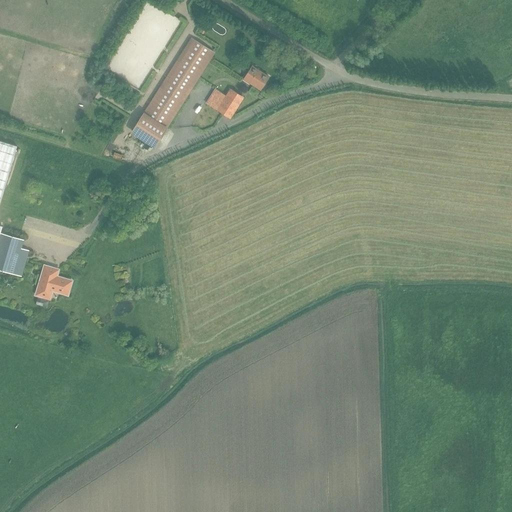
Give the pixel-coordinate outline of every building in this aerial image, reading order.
[(132,131),(156,146),(166,129),(165,128),(213,52),(193,39),(145,115),(143,114),(132,131)] [(243,80),(260,91),(269,77),(252,66),(243,80)] [(226,96),(217,110),(231,119),(243,98),(229,90),(226,96)] [(0,235),(1,233),(3,227),(0,225),(0,203),(17,146),(0,141),(0,235)] [(4,219),(2,231),(10,232),(12,220),(4,219)] [(24,240),(1,233),(0,235),(0,270),(21,277),(29,250),(21,248),(24,240)] [(36,295),(45,298),(48,290),(59,293),(68,295),(72,281),(52,275),(54,268),(44,265),(36,295)]
